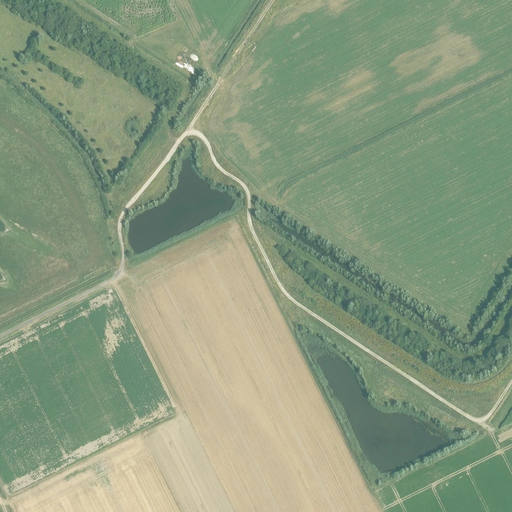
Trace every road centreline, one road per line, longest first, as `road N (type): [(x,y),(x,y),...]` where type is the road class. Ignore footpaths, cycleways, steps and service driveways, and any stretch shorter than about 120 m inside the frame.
road 1 (track): [(511,383),(489,417),(473,419),(293,301),(249,224),(244,185),(189,129)]
road 2 (track): [(189,129),(122,213),(123,256),(114,279)]
road 3 (track): [(274,0),(189,129)]
road 4 (track): [(129,44),(189,86),(168,123),(178,142)]
road 5 (unclassified): [(0,336),(114,279)]
